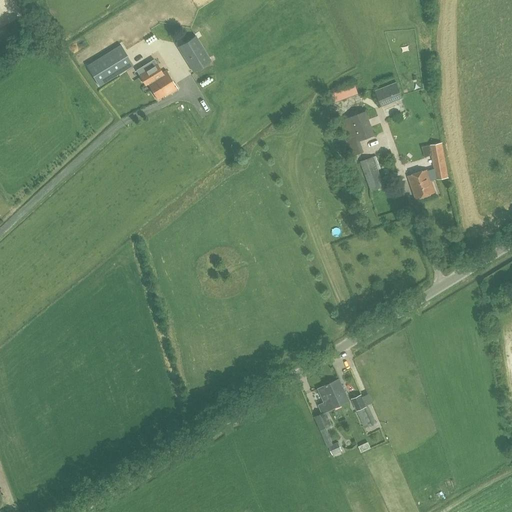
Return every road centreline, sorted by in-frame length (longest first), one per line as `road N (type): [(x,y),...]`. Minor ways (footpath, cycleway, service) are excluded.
road 1 (unclassified): [(76,511),(511,246)]
road 2 (unclassified): [(0,234),(120,126),(184,97)]
